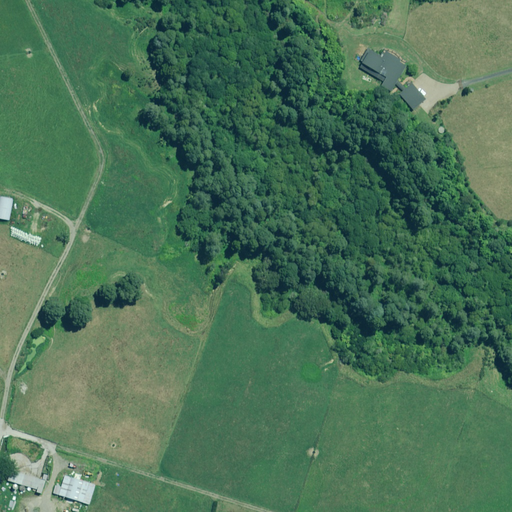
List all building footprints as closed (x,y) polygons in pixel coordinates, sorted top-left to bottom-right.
[(399,81),(407,67),(400,63),(401,61),(385,52),(382,58),(367,49),(360,61),(361,62),(361,63),(362,64),(359,68),(383,82),(381,86),(391,92),(395,84),(402,92),(399,94),(413,110),(425,99),(412,84),(406,88),(399,81)] [(447,134),(440,127),(437,131),(444,137),(447,134)] [(12,199),(0,197),(0,198),(0,218),(9,220),(12,199)] [(22,205),(19,203),(8,232),(25,238),(37,207),(23,202),(22,205)] [(26,486),(28,487),(27,490),(31,492),(31,491),(36,492),(41,494),(45,481),(11,471),(8,481),(21,485),(26,486)] [(66,497),(72,478),(65,476),(61,487),(55,485),(53,493),(66,497)] [(72,478),(66,497),(89,504),(95,485),(72,478)] [(19,485),(13,483),(11,491),(17,493),(19,485)]
